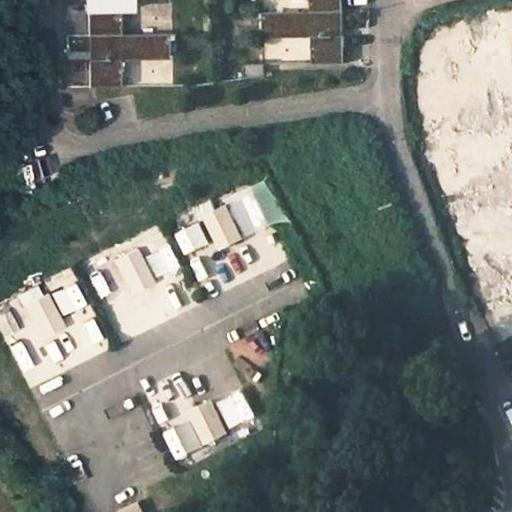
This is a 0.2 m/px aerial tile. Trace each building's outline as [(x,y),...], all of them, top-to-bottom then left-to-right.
[(91,0),(92,35),(125,34),(124,7),(138,7),(137,0),(91,0)] [(311,0),(311,11),(344,10),(343,0),(311,0)] [(344,25),(344,10),(311,11),(263,12),(264,38),(312,37),(313,63),(345,62),(344,25)] [(173,33),(125,34),(92,35),(92,45),(93,86),(125,86),(125,59),(173,58),(173,33)] [(244,65),(245,78),(265,75),(265,64),(244,65)] [(207,214),(215,231),(233,222),(225,205),(207,214)] [(241,240),(233,222),(215,231),(223,248),(241,240)] [(117,259),(125,276),(143,267),(135,250),(117,259)] [(151,285),(143,267),(125,276),(133,293),(151,285)] [(27,303),(35,320),(53,312),(45,295),(27,303)] [(62,329),(53,312),(35,320),(44,338),(62,329)] [(191,408),(199,425),(217,417),(209,400),(191,408)] [(225,434),(217,417),(199,425),(207,443),(225,434)] [(119,511),(144,511),(138,501),(119,511)]
